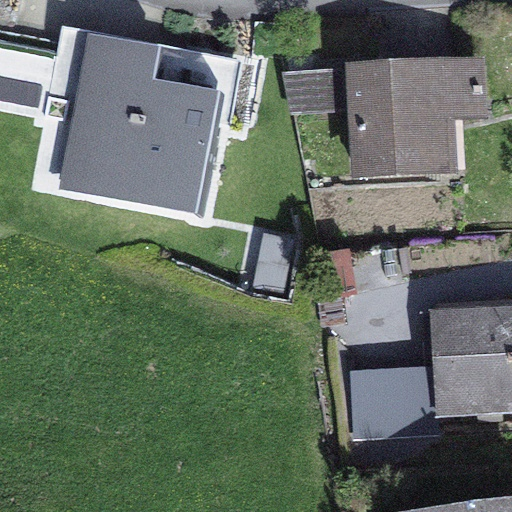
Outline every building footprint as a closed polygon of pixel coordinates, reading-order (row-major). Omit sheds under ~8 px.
[(181,74),(185,57),(65,35),(64,41),(159,59),(157,70),(181,74)] [(88,191),(199,213),(216,125),(219,110),(226,111),(235,67),(185,57),(181,74),(157,70),(159,59),(64,41),(51,111),(82,117),(101,121),(88,191)] [(465,169),(462,114),(478,113),(475,66),(353,73),(359,175),(465,169)] [(216,125),(231,127),(243,68),(235,67),(226,111),(219,110),(216,125)] [(343,75),(327,76),(329,111),(345,110),(343,75)] [(329,111),(327,76),(286,78),(293,114),(329,111)] [(68,188),(88,191),(101,121),(82,117),(68,188)] [(511,302),(434,307),(435,321),(511,317),(511,302)] [(511,317),(435,321),(440,417),(511,412),(511,317)] [(422,322),(425,376),(429,436),(441,435),(440,417),(435,321),(422,322)] [(358,440),(429,436),(425,376),(355,379),(358,440)] [(511,498),(480,502),(481,511),(498,511),(511,510),(511,498)]
